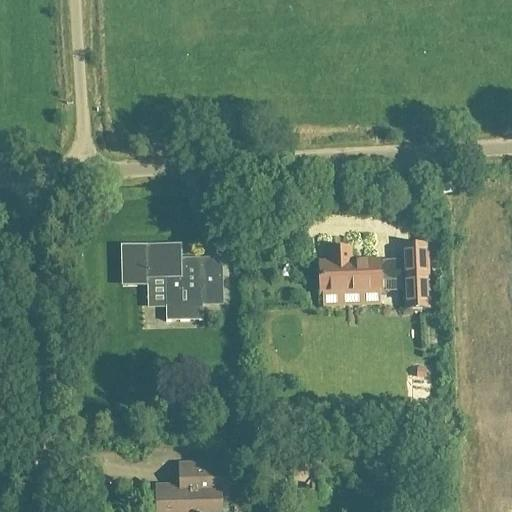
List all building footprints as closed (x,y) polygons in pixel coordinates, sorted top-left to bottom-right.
[(452,183),(442,183),(443,193),(453,193),(452,183)] [(181,245),(121,247),(121,248),(126,248),(127,280),(165,279),(166,322),(203,321),(203,296),(223,296),(222,266),(182,267),(181,245)] [(329,263),(320,263),(321,295),(381,293),(380,261),(351,262),(351,249),(329,250),(329,263)] [(427,249),(403,250),(406,309),(429,308),(427,249)] [(404,475),(403,459),(390,460),(391,475),(404,475)] [(157,487),(157,511),(221,511),(221,499),(230,499),(228,464),(179,467),(180,486),(157,487)]
